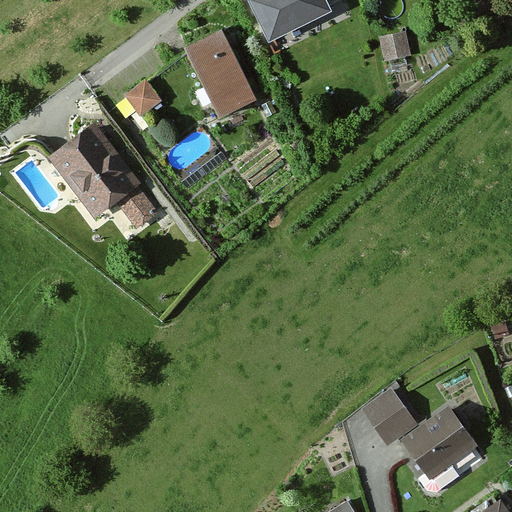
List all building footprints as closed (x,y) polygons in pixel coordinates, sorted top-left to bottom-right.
[(240,0),(264,47),(327,15),(326,12),(347,2),(345,0),(240,0)] [(247,100),(214,30),(177,47),(210,117),(247,100)] [(410,56),(404,32),(379,39),(385,62),(410,56)] [(123,95),(138,117),(158,103),(142,82),(123,95)] [(160,212),(90,123),(44,159),(91,220),(111,204),(134,232),(160,212)] [(398,439),(428,480),(473,446),(443,406),(416,427),(389,391),(359,412),(386,448),(398,439)] [(504,511),(496,501),(481,511),(504,511)] [(329,511),(349,511),(343,502),(329,511)]
